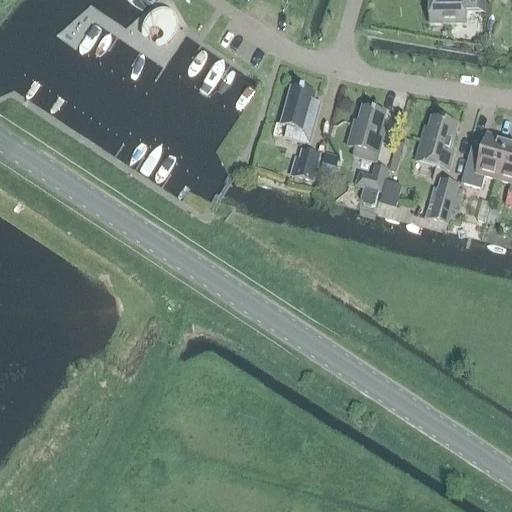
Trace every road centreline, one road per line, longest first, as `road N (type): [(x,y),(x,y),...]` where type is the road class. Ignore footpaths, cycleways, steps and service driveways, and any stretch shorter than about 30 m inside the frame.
road 1 (primary): [(511,477),(0,141)]
road 2 (residential): [(511,101),(334,69)]
